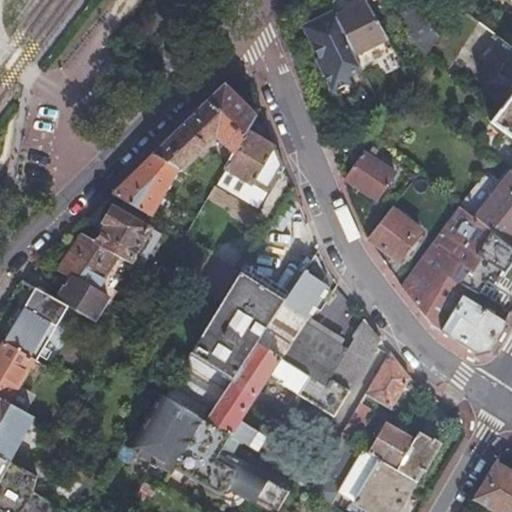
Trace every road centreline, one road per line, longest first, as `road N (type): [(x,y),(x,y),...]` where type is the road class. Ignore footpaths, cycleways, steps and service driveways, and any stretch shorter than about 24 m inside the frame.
road 1 (residential): [(249,22),(354,262),(418,348),(497,404)]
road 2 (residential): [(0,270),(249,22)]
road 3 (residential): [(497,404),(439,511)]
